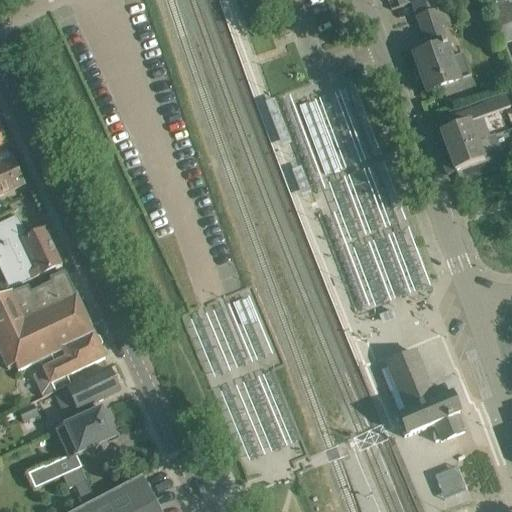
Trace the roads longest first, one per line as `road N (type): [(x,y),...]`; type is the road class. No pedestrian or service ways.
road 1 (residential): [(212,511),(0,63)]
road 2 (residential): [(478,322),(362,0)]
